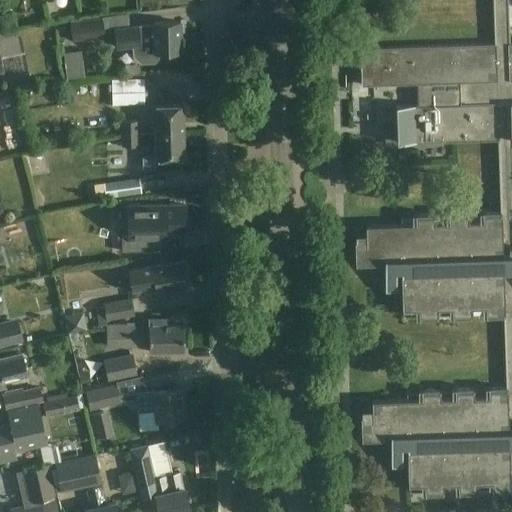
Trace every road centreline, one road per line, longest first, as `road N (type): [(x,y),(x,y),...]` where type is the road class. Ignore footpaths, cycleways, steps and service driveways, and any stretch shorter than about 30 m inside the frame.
road 1 (residential): [(286,375),(225,368),(214,0)]
road 2 (secondary): [(286,375),(273,0)]
road 3 (secondary): [(291,511),(286,375)]
